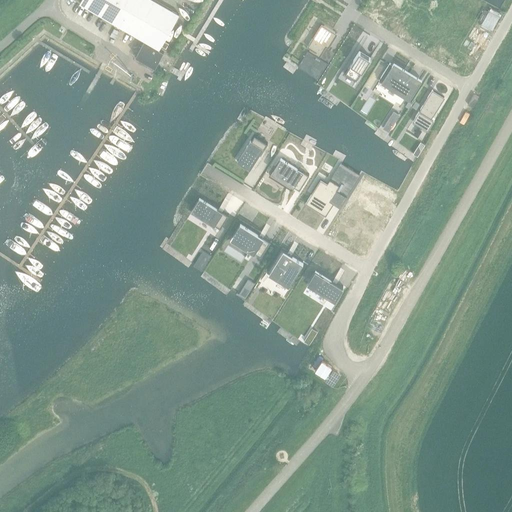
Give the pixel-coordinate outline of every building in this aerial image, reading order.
[(164,52),(160,50),(180,15),(154,0),(81,0),(80,4),(144,41),(135,55),(155,67),(164,52)] [(337,34),(321,24),(307,47),(309,48),(308,50),(308,51),(298,67),(317,79),(328,62),(319,57),(326,46),(329,48),(330,45),(337,34)] [(371,57),(359,50),(347,67),(344,72),(356,80),(365,67),(369,60),(371,57)] [(390,63),(379,80),(407,98),(418,80),(390,63)] [(419,111),(412,121),(428,130),(434,120),(431,119),(445,97),(444,97),(433,90),(432,89),(420,109),(419,111)] [(369,96),(359,112),(366,116),(376,100),(369,96)] [(393,112),(390,117),(396,120),(399,115),(398,114),(398,115),(393,112)] [(238,161),(251,169),(268,143),(254,134),(238,161)] [(283,157),(271,177),(287,187),(290,183),(294,186),(299,189),(309,174),(283,157)] [(320,179),(305,203),(326,216),(333,204),(333,203),(334,204),(336,201),(332,198),(336,191),(346,197),(360,175),(340,163),(330,179),(327,183),(320,179)] [(192,210),(220,227),(229,214),(201,197),(192,210)] [(242,222),(232,238),(261,256),(271,241),(242,222)] [(281,247),(267,270),(288,284),(303,261),(281,247)] [(202,271),(211,256),(203,250),(193,265),(202,271)] [(317,269),(308,282),(335,299),(343,286),(317,269)] [(245,285),(239,295),(245,299),(255,284),(248,280),(245,285)] [(312,328),(304,341),(309,345),(317,332),(312,328)]
